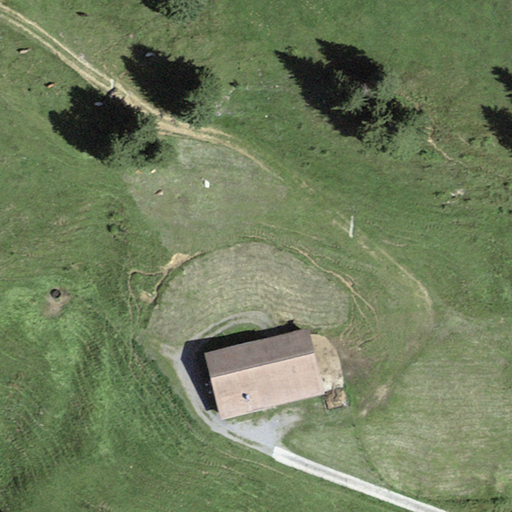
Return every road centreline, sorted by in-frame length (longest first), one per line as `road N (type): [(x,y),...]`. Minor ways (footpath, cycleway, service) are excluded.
road 1 (track): [(0,12),(147,114),(272,166),(375,248),(421,297),(421,339),(374,401),(348,417),(288,426),(265,449)]
road 2 (track): [(431,511),(218,427),(190,383),(184,348)]
